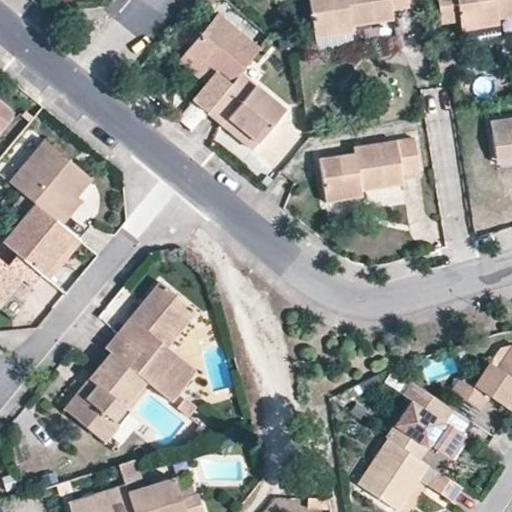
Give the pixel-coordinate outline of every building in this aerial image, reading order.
[(358,22),(358,29),(392,24),(390,12),(409,10),(406,0),(310,0),(315,39),(352,34),(351,29),(351,24),(358,22)] [(506,12),(507,20),(511,19),(511,0),(438,0),(441,22),(460,19),(462,30),(501,25),(500,21),(499,13),(506,12)] [(175,43),(182,48),(209,14),(203,9),(175,43)] [(213,10),(209,14),(182,48),(180,50),(194,61),(198,56),(217,72),(207,84),(194,100),(206,111),(239,71),(258,48),(213,10)] [(500,21),(507,20),(506,12),(499,13),(500,21)] [(173,58),(207,84),(217,72),(198,56),(194,61),(180,50),(173,58)] [(239,71),(206,111),(222,125),(230,115),(259,139),(285,108),(239,71)] [(0,121),(3,118),(11,108),(0,98),(0,121)] [(511,152),(511,114),(489,118),(494,155),(511,152)] [(251,149),(259,139),(230,115),(222,125),(251,149)] [(35,201),(61,222),(71,210),(66,206),(76,193),(92,174),(46,137),(9,180),(35,201)] [(359,198),(358,192),(356,186),(364,185),(365,191),(401,185),(399,175),(416,172),(411,138),(349,149),(350,154),(314,161),(317,185),(318,186),(321,205),(359,198)] [(495,161),(511,158),(511,152),(494,155),(495,161)] [(81,197),(76,193),(66,206),(71,210),(81,197)] [(35,201),(2,239),(18,252),(44,273),(70,240),(75,234),(61,222),(35,201)] [(76,244),(70,240),(44,273),(49,277),(76,244)] [(44,273),(18,252),(8,263),(0,257),(0,297),(2,300),(22,276),(33,285),(44,273)] [(112,351),(147,380),(172,399),(191,376),(158,347),(191,306),(161,280),(106,346),(112,351)] [(198,311),(191,306),(158,347),(191,376),(197,370),(169,346),(198,311)] [(489,365),(474,386),(461,378),(452,392),(479,409),(487,397),(511,412),(511,393),(511,390),(511,348),(497,370),(489,365)] [(147,380),(112,351),(89,378),(97,384),(73,415),(106,442),(132,411),(126,406),(147,380)] [(65,409),(73,415),(97,384),(89,378),(65,409)] [(445,423),(453,410),(411,382),(403,395),(410,399),(384,437),(387,439),(419,460),(419,461),(430,446),(447,457),(462,434),(445,423)] [(196,404),(185,395),(178,404),(189,414),(196,404)] [(191,435),(198,441),(215,436),(201,423),(191,435)] [(462,434),(447,457),(452,460),(467,437),(462,434)] [(419,460),(387,439),(357,486),(397,511),(427,466),(419,461),(419,460)] [(430,446),(419,461),(427,466),(437,472),(447,457),(430,446)] [(451,501),(461,488),(439,474),(430,488),(451,501)] [(126,492),(128,499),(132,511),(205,511),(200,496),(182,501),(174,477),(126,492)] [(132,511),(128,499),(112,504),(108,490),(67,502),(70,511),(132,511)]
